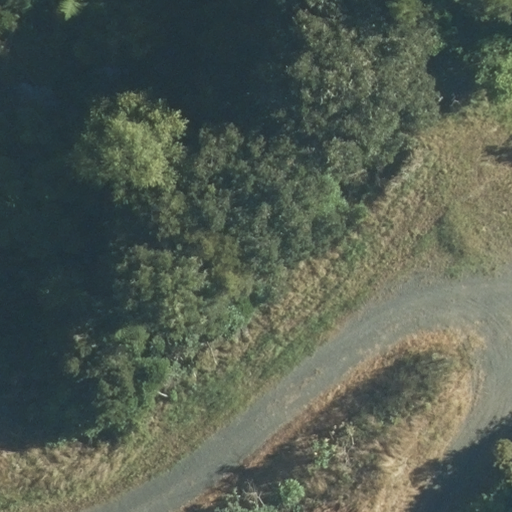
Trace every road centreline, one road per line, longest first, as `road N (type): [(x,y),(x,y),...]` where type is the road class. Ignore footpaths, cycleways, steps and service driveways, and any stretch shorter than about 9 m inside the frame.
road 1 (track): [(0,435),(32,452),(110,452),(511,284)]
road 2 (track): [(511,327),(425,511)]
